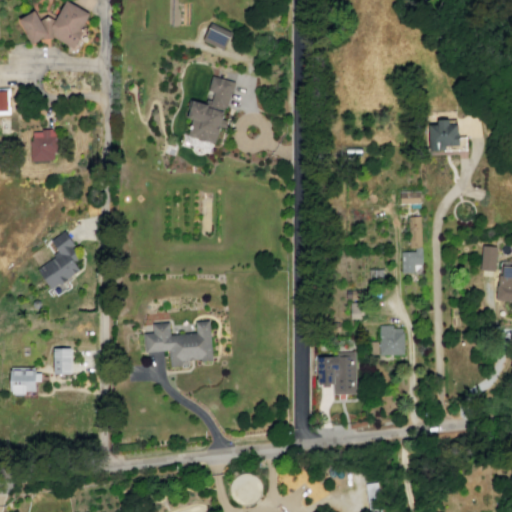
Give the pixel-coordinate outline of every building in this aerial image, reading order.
[(40,38),(53,37),(72,48),(82,31),(78,30),(88,13),(64,0),(54,19),(46,15),(38,19),(33,10),(17,19),(31,43),(40,38)] [(202,40),(210,22),(230,32),(222,49),(202,40)] [(187,135),(191,119),(186,117),(191,100),(209,105),(212,92),(206,90),(211,75),(233,81),(226,107),(224,106),(214,143),(187,135)] [(0,87),(9,87),(9,95),(8,95),(8,105),(9,105),(10,114),(0,114),(0,87)] [(428,124),(456,123),(456,144),(444,144),(444,150),(428,150),(428,124)] [(31,131),(40,131),(40,129),(51,128),(51,130),(55,130),(56,152),(52,152),(53,158),(50,158),(50,160),(30,161),(29,140),(31,140),(31,137),(31,136),(31,131)] [(399,204),(398,191),(418,190),(419,203),(399,204)] [(408,247),(408,215),(419,215),(420,247),(413,247),(408,247)] [(63,231),(73,245),(70,247),(79,258),(73,262),(78,270),(76,271),(76,270),(65,278),(66,279),(58,285),(57,284),(50,289),(36,269),(53,256),(52,254),(57,251),(49,240),(63,231)] [(479,269),(481,245),(496,246),(494,271),(479,269)] [(400,273),(400,252),(413,251),(413,247),(420,247),(420,264),(413,264),(413,272),(400,273)] [(495,300),(497,274),(501,274),(502,265),(511,266),(511,309),(510,309),(511,300),(495,300)] [(349,318),(360,318),(360,315),(362,315),(362,301),(348,302),(349,318)] [(144,351),(167,350),(168,361),(210,358),(208,320),(193,321),(194,332),(169,334),(168,322),(151,323),(152,333),(143,333),(144,351)] [(378,354),(377,327),(401,326),(402,353),(378,354)] [(51,347),(69,348),(70,374),(52,374),(51,347)] [(355,394),(332,394),(331,382),(317,383),(316,357),(336,356),(336,352),(354,351),(355,394)] [(10,366),(33,367),(33,369),(35,369),(35,391),(24,391),(24,393),(11,393),(11,391),(8,391),(8,369),(10,369),(10,366)] [(364,483),(368,511),(380,510),(376,482),(364,483)]
